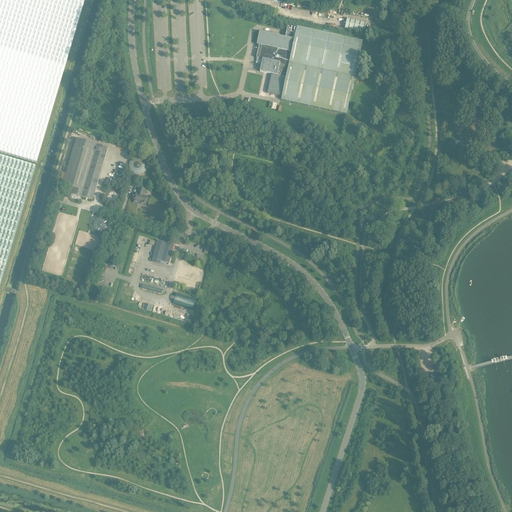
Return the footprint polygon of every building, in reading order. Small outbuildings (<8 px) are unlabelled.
[(0,0),(0,152),(36,163),(84,0),(0,0)] [(288,5),(287,11),(316,18),(317,12),(288,5)] [(347,19),(345,29),(364,33),(366,23),(347,19)] [(347,114),(363,41),(297,27),(288,25),(286,38),(259,32),(257,44),(259,45),(256,58),(262,59),(260,72),(271,74),(267,93),(282,96),(281,100),(347,114)] [(358,66),(357,76),(364,77),(366,67),(358,66)] [(76,138),(65,175),(62,174),(59,184),(73,188),(71,194),(92,200),(108,148),(76,138)] [(0,284),(35,167),(0,156),(0,284)] [(130,161),(128,166),(130,171),(133,175),(138,176),(143,175),(146,171),(147,167),(146,162),(143,159),(138,157),(134,158),(130,161)] [(133,203),(144,206),(145,204),(146,204),(148,199),(147,199),(147,196),(144,195),(145,189),(139,187),(137,194),(136,193),(133,203)] [(158,241),(152,262),(160,264),(161,261),(169,263),(174,245),(158,241)] [(177,293),(173,304),(192,310),(195,299),(177,293)]
